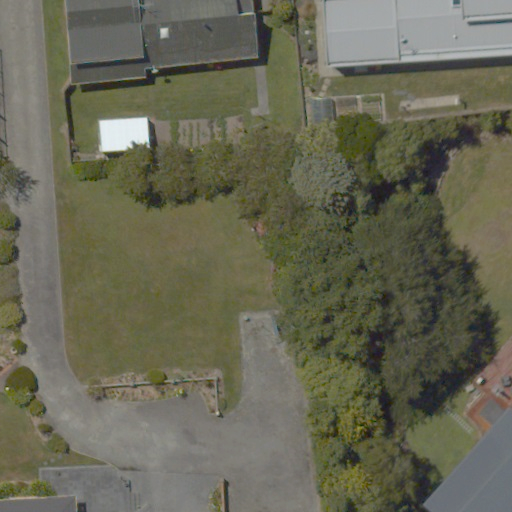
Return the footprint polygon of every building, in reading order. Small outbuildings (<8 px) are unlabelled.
[(248,0),(60,0),(65,75),(146,70),(145,54),(251,48),(248,0)] [(511,0),(340,0),(331,0),(332,58),(511,54),(511,0)] [(155,110),(94,112),(95,149),(156,148),(155,110)] [(511,511),(511,384),(425,485),(452,511),(511,511)] [(94,511),(94,483),(69,484),(0,486),(0,511),(263,511),(264,508),(182,511),(94,511)]
